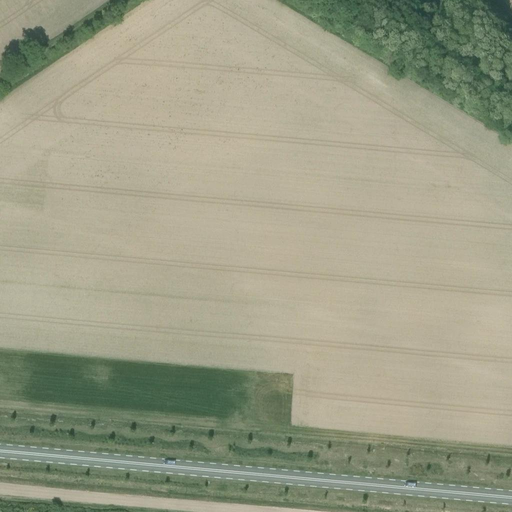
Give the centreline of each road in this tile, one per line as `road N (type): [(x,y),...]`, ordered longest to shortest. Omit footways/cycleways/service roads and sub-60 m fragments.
road 1 (secondary): [(511,498),(0,451)]
road 2 (track): [(0,404),(511,449)]
road 3 (track): [(244,511),(0,489)]
road 4 (track): [(117,0),(0,77)]
